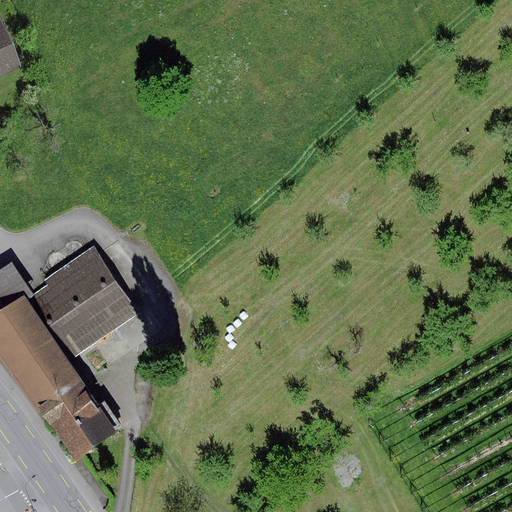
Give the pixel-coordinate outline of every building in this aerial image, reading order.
[(0,22),(0,80),(0,74),(19,66),(0,22)] [(152,75),(138,87),(148,100),(163,88),(152,75)] [(94,248),(32,293),(77,360),(143,314),(94,248)] [(18,272),(0,283),(0,344),(83,467),(129,436),(77,360),(32,293),(18,272)] [(511,511),(511,334),(410,382),(469,511),(511,511)]
